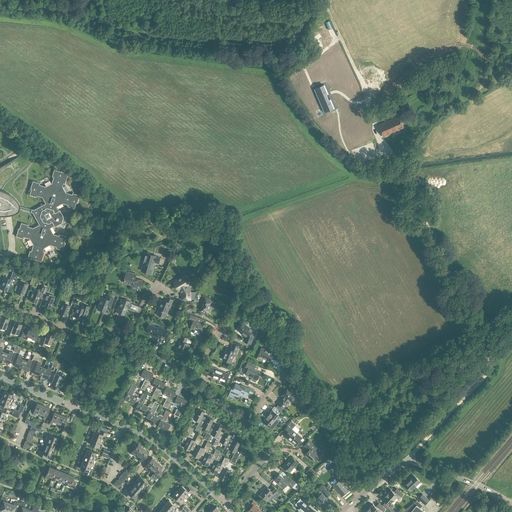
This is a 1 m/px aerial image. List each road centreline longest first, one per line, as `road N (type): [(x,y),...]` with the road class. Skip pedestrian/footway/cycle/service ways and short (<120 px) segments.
road 1 (unclassified): [(341,511),(406,460),(500,497)]
road 2 (unclassified): [(212,490),(144,435),(72,405)]
